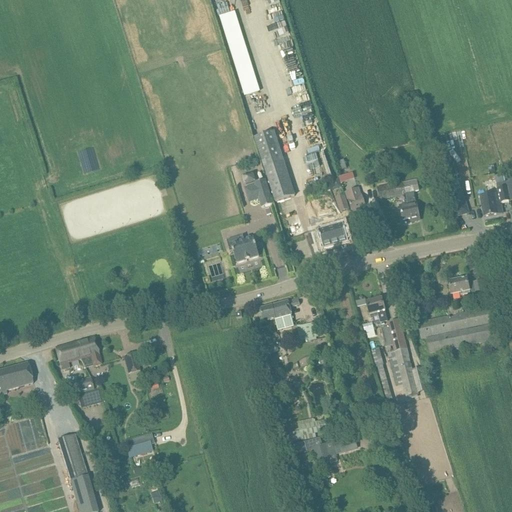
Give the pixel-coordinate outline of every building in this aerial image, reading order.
[(323,137),(302,144),(303,148),(323,141),(323,137)] [(336,158),(333,159),(337,172),(346,169),(344,161),(339,163),(338,161),(336,158)] [(284,164),(264,170),(275,203),(283,201),(290,198),(295,197),(284,164)] [(354,174),(340,178),(341,183),(356,179),(354,174)] [(502,176),(495,177),(496,185),(503,183),(502,176)] [(397,185),(377,188),(380,201),(405,196),(404,195),(406,194),(408,205),(400,207),(403,221),(411,219),(411,223),(419,221),(414,193),(419,192),(417,182),(402,185),(401,178),(396,179),(397,185)] [(339,179),(330,182),(332,188),(336,190),(342,188),(339,179)] [(254,186),(247,188),(251,203),(259,200),(262,209),(273,205),(266,181),(254,184),(254,186)] [(503,183),(496,185),(498,195),(500,204),(501,203),(510,202),(508,188),(506,188),(505,183),(503,183)] [(359,189),(346,193),(347,198),(349,203),(352,212),(365,208),(362,198),(361,194),(359,189)] [(461,191),(449,195),(456,218),(468,214),(461,191)] [(344,195),(335,198),(340,213),(349,210),(344,195)] [(498,195),(480,198),(484,218),(503,214),(501,203),(500,204),(498,195)] [(343,225),(318,232),(323,249),(348,242),(343,225)] [(232,228),(222,232),(224,240),(235,235),(232,228)] [(293,244),(300,260),(312,254),(304,239),(293,244)] [(254,241),(231,248),(234,255),(237,265),(259,258),(254,241)] [(467,279),(448,283),(451,296),(460,294),(461,297),(476,294),(477,300),(485,298),(482,284),(483,284),(483,283),(482,283),(482,282),(468,285),(467,279)] [(298,299),(260,309),(263,323),(292,316),(290,309),(300,306),(298,299)] [(382,299),(366,303),(370,316),(372,316),(374,324),(375,325),(379,327),(384,325),(384,323),(387,322),(384,309),(382,299)] [(449,317),(418,324),(421,340),(426,339),(429,354),(494,341),(488,309),(456,316),(457,318),(450,320),(449,317)] [(388,328),(381,330),(386,348),(393,347),(395,352),(398,364),(390,365),(396,388),(403,386),(406,398),(407,398),(417,395),(418,395),(418,394),(427,392),(421,369),(412,371),(399,321),(387,324),(388,328)] [(302,332),(299,333),(299,337),(304,337),(305,343),(317,340),(316,334),(314,325),(314,324),(301,326),(302,332)] [(371,325),(363,327),(364,332),(366,332),(366,333),(374,331),(373,325),(372,324),(371,325)] [(94,338),(76,343),(81,361),(84,368),(93,366),(93,368),(101,366),(98,356),(99,356),(94,338)] [(76,343),(55,348),(58,358),(61,372),(70,369),(68,364),(81,361),(76,343)] [(275,346),(257,350),(264,380),(270,379),(269,373),(271,373),(268,364),(266,356),(275,354),(277,353),(275,346)] [(379,349),(371,351),(376,368),(377,368),(384,392),(389,407),(394,406),(389,391),(383,367),(384,366),(379,349)] [(135,355),(124,358),(129,375),(139,372),(135,355)] [(27,365),(0,372),(0,393),(1,396),(6,395),(5,392),(32,385),(27,365)] [(90,379),(71,384),(74,397),(94,392),(90,379)] [(299,432),(289,434),(292,444),(316,438),(315,435),(322,433),(332,431),(330,420),(319,422),(298,427),(299,432)] [(288,430),(288,428),(278,430),(283,447),(292,445),(292,444),(288,430)] [(369,433),(369,445),(386,445),(386,433),(369,433)] [(75,436),(57,441),(70,482),(88,477),(75,436)] [(131,448),(127,450),(129,460),(153,453),(151,447),(150,444),(154,443),(151,436),(148,436),(129,442),(131,448)] [(321,446),(313,448),(314,451),(320,467),(331,464),(337,462),(335,455),(336,455),(357,449),(354,437),(321,446)] [(310,442),(290,447),(293,457),(297,456),(312,452),(313,452),(314,451),(313,448),(321,446),(321,444),(320,444),(319,438),(310,441),(310,442)] [(400,450),(393,452),(395,460),(402,458),(400,450)] [(389,471),(382,473),(387,490),(406,485),(404,478),(409,476),(405,463),(394,467),(395,470),(389,471)] [(81,479),(70,483),(78,511),(97,511),(88,477),(81,479)] [(158,492),(153,494),(156,504),(162,503),(158,492)] [(293,501),(282,504),(284,511),(296,511),(297,511),(293,501)]
